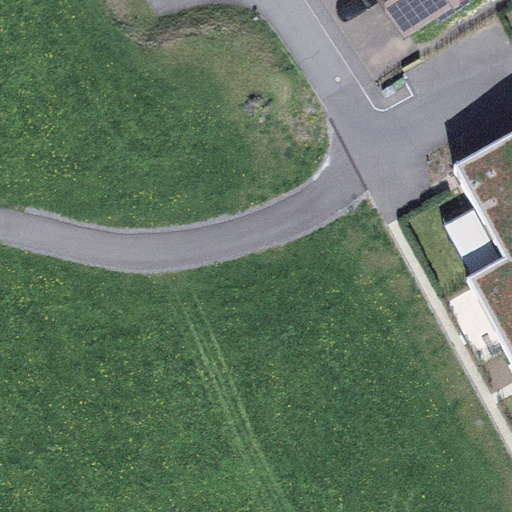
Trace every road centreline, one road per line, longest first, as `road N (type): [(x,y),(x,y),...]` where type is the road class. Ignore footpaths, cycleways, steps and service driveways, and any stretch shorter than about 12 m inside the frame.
road 1 (track): [(0,229),(141,253),(216,246),(332,196),(382,156)]
road 2 (residential): [(280,0),(382,156)]
